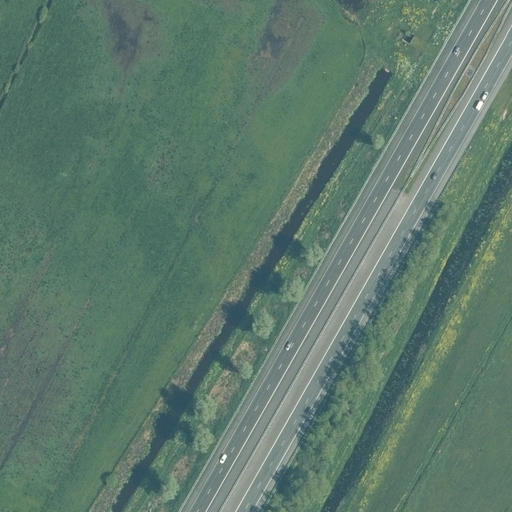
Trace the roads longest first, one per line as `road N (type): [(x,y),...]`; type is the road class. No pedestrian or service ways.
road 1 (motorway): [(488,0),(196,511)]
road 2 (motorway): [(242,511),(511,39)]
